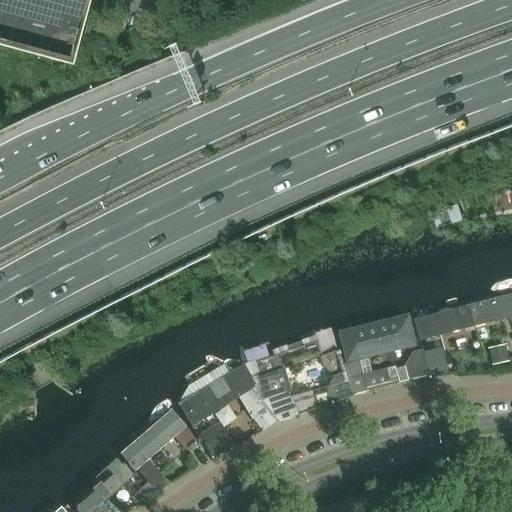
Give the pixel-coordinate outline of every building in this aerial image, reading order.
[(0,0),(0,45),(69,64),(86,0),(0,0)] [(460,221),(455,204),(428,212),(432,229),(460,221)] [(478,332),(511,323),(511,301),(473,311),(478,332)] [(426,345),(478,332),(473,311),(421,323),(426,345)] [(346,362),(420,344),(412,312),(338,331),(346,362)] [(491,346),(493,362),(511,361),(509,344),(491,346)] [(405,382),(430,376),(425,356),(423,350),(412,353),(404,367),(402,368),(405,382)] [(340,351),(259,376),(264,395),(346,373),(340,351)] [(192,426),(258,386),(244,363),(178,403),(192,426)] [(348,378),(353,396),(369,392),(364,374),(348,378)] [(297,395),(299,409),(316,406),(314,392),(297,395)] [(267,404),(252,411),(262,429),(276,422),(267,404)] [(135,472),(187,427),(171,409),(119,454),(135,472)] [(222,421),(202,433),(215,455),(235,443),(222,421)] [(81,511),(98,511),(128,485),(116,472),(77,507),(81,511)]
